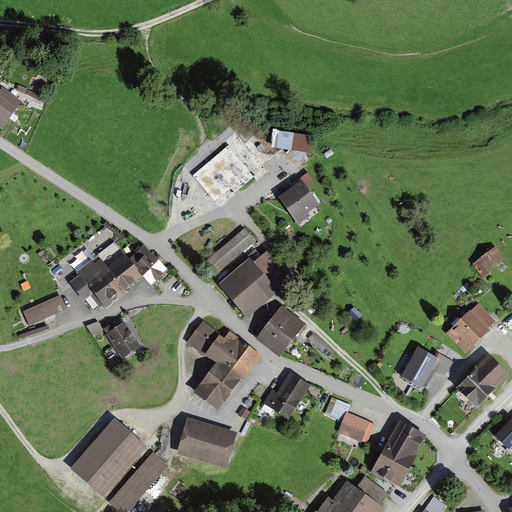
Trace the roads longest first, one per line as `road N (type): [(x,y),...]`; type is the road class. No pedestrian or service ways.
road 1 (track): [(0,144),(158,245),(273,357),(419,420),(451,454)]
road 2 (track): [(0,409),(37,458),(57,467),(108,416),(167,411),(181,397),(183,342),(210,300),(134,304),(28,342)]
road 3 (track): [(174,235),(182,177),(203,140),(195,114),(152,67),(147,26)]
road 4 (track): [(0,23),(117,33),(205,0)]
road 5 (track): [(276,158),(291,172),(158,245)]
road 6 (track): [(247,334),(295,277),(237,207)]
road 7 (track): [(281,299),(394,410)]
road 8 (track): [(176,406),(224,414),(273,357)]
